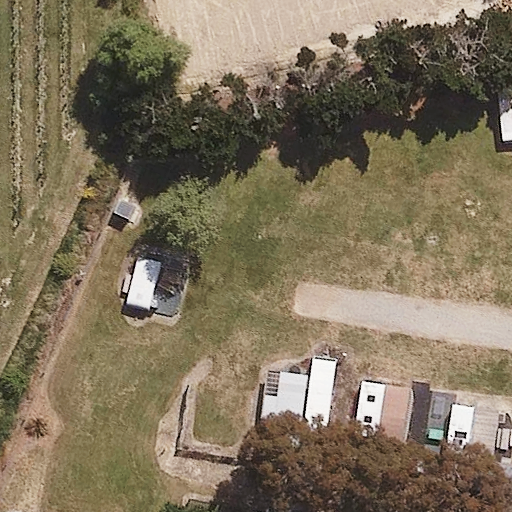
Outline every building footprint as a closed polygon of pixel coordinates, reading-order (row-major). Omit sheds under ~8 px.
[(511,78),(491,83),(502,142),(511,139),(511,78)] [(139,248),(124,296),(183,314),(198,266),(139,248)] [(326,447),(334,369),(280,363),(278,388),(261,387),(256,439),(326,447)] [(408,376),(363,370),(353,438),(399,444),(408,376)] [(502,396),(458,389),(448,452),(493,458),(502,396)] [(104,511),(114,470),(47,455),(37,497),(103,511),(104,511)]
